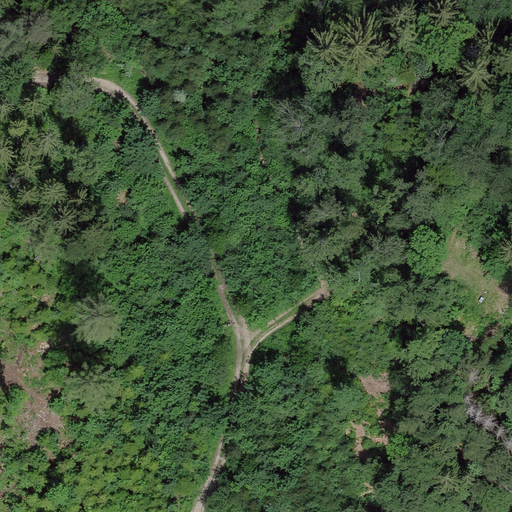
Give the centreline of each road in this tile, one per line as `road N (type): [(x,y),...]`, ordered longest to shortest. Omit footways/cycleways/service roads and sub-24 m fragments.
road 1 (track): [(243,356),(232,301),(118,88),(0,73)]
road 2 (track): [(199,511),(243,356)]
